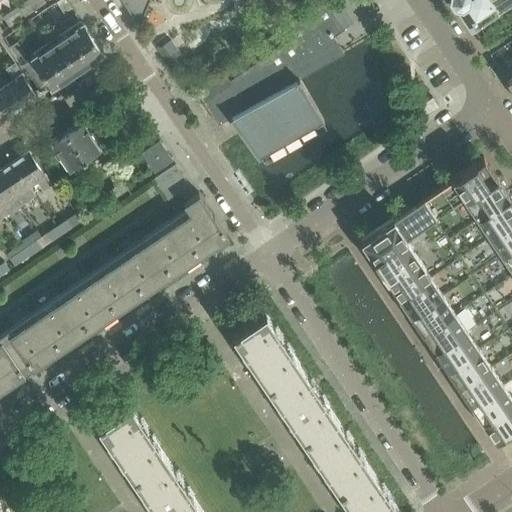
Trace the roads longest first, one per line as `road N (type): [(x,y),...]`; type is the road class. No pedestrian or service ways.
road 1 (residential): [(0,433),(264,256)]
road 2 (residential): [(437,511),(264,256)]
road 3 (residential): [(264,256),(488,103)]
road 4 (residential): [(264,256),(133,54)]
road 5 (residential): [(0,146),(133,54)]
road 6 (residential): [(488,103),(419,0)]
